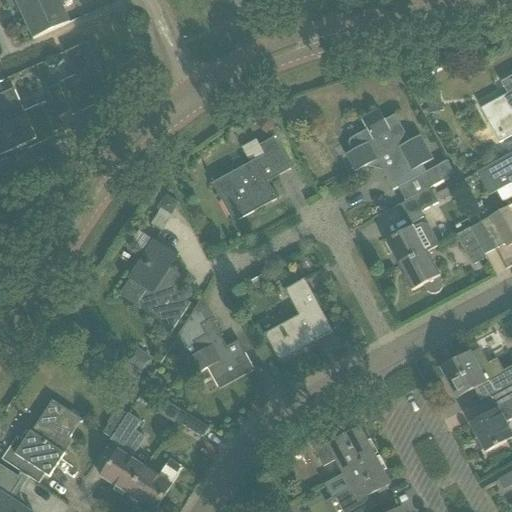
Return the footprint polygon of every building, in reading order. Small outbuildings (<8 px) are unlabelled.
[(58,0),(14,0),(22,17),(59,1),(58,0)] [(59,1),(22,17),(32,41),(69,24),(59,1)] [(52,101),(60,117),(80,108),(81,112),(100,104),(98,100),(110,95),(86,43),(64,53),(75,77),(55,86),(51,78),(43,81),(52,101)] [(480,110),(499,144),(511,137),(511,76),(500,83),(506,95),(480,110)] [(0,118),(15,151),(25,146),(27,150),(46,142),(44,138),(64,128),(60,117),(52,101),(24,113),(13,90),(3,94),(0,87),(0,118)] [(352,152),(345,156),(354,173),(382,159),(387,168),(381,171),(392,191),(409,182),(426,174),(422,167),(433,161),(420,137),(409,143),(394,116),(384,122),(378,111),(360,120),(366,131),(350,140),(349,140),(349,141),(348,142),(348,143),(348,144),(348,145),(348,146),(349,147),(352,152)] [(265,116),(257,126),(266,134),(275,124),(265,116)] [(0,162),(5,160),(4,156),(15,151),(0,118),(0,162)] [(211,185),(233,224),(276,200),(267,183),(290,170),(273,139),(250,151),(255,161),(211,185)] [(497,192),(503,203),(511,198),(511,186),(511,185),(511,184),(511,168),(510,169),(504,158),(476,173),(489,197),(497,192)] [(451,181),(435,189),(441,202),(457,194),(451,181)] [(401,206),(411,226),(424,219),(421,213),(438,204),(431,190),(401,206)] [(165,197),(159,206),(161,212),(171,218),(173,214),(178,205),(169,199),(165,197)] [(511,206),(480,223),(495,250),(505,245),(507,248),(511,245),(511,206)] [(480,223),(456,237),(472,267),(486,259),(484,256),(495,250),(480,223)] [(402,233),(384,243),(398,268),(426,253),(440,246),(429,227),(422,224),(414,229),(413,228),(402,233)] [(154,242),(129,281),(143,290),(133,306),(158,323),(156,326),(170,335),(172,332),(190,305),(177,296),(178,293),(176,291),(182,283),(184,284),(187,280),(171,269),(178,258),(154,242)] [(431,295),(435,295),(440,293),(442,289),(442,284),(440,279),(438,278),(439,278),(426,253),(398,268),(411,293),(424,286),(424,288),(427,293),(431,295)] [(263,275),(251,282),(256,290),(267,283),(263,275)] [(298,317),(264,336),(268,345),(278,362),(332,333),(304,281),(284,292),(294,309),(298,317)] [(203,298),(178,339),(184,350),(184,349),(193,345),(198,355),(190,359),(187,361),(195,377),(208,370),(209,373),(218,390),(253,371),(238,342),(226,348),(224,349),(221,344),(223,342),(211,320),(214,318),(203,298)] [(126,364),(142,376),(153,361),(137,349),(126,364)] [(470,355),(440,371),(455,399),(480,386),(487,398),(480,402),(490,397),(511,385),(511,367),(504,372),(497,360),(487,366),(478,351),(470,355)] [(155,376),(148,387),(159,394),(163,388),(162,381),(155,376)] [(497,411),(469,425),(484,454),(502,444),(511,438),(511,434),(506,423),(511,420),(511,385),(490,397),(497,411)] [(133,388),(127,397),(135,402),(140,393),(133,388)] [(145,389),(138,401),(148,407),(156,395),(145,389)] [(17,437),(2,460),(39,485),(45,476),(48,479),(64,455),(62,453),(82,422),(51,401),(42,414),(42,415),(58,425),(47,443),(30,432),(24,442),(17,437)] [(168,401),(159,413),(174,423),(176,421),(182,412),(183,411),(168,401)] [(108,425),(102,434),(105,435),(111,439),(127,415),(120,411),(118,414),(114,412),(107,424),(108,425)] [(182,412),(176,421),(202,439),(209,430),(182,412)] [(111,462),(100,478),(127,496),(145,469),(131,460),(139,448),(145,438),(136,432),(141,423),(128,415),(127,415),(111,439),(112,439),(110,441),(121,448),(111,462)] [(0,424),(0,442),(9,430),(0,424)] [(336,461),(343,475),(374,458),(359,431),(340,441),(334,430),(309,443),(323,468),(336,461)] [(343,475),(331,482),(338,496),(343,505),(347,511),(367,511),(376,507),(370,496),(389,486),(374,458),(343,475)] [(145,469),(127,496),(151,511),(154,511),(179,474),(183,469),(170,461),(167,466),(159,479),(145,469)] [(21,480),(0,466),(0,511),(27,511),(9,500),(21,480)] [(511,473),(498,481),(503,491),(511,486),(511,473)]
